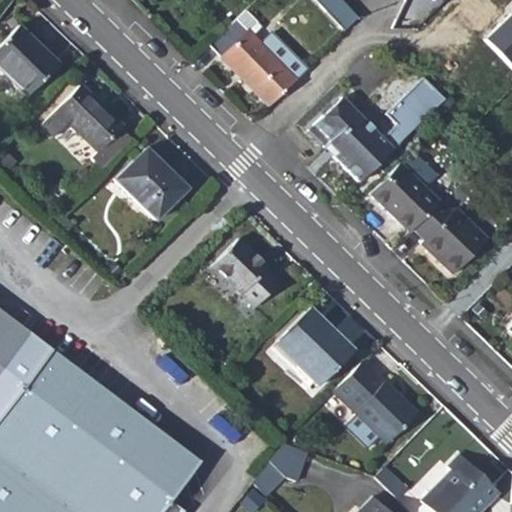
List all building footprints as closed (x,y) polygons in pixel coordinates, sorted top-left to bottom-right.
[(313,0),(342,31),(356,19),(338,0),(313,0)] [(511,0),(487,0),(501,14),(511,6),(511,7),(511,0)] [(243,12),(208,46),(267,106),(294,80),(280,66),(289,57),(243,12)] [(17,24),(0,41),(0,75),(23,98),(58,63),(17,24)] [(464,28),(428,63),(456,92),(492,57),(464,28)] [(443,100),(421,79),(404,95),(426,116),(443,100)] [(94,151),(87,159),(99,170),(128,138),(119,130),(121,127),(79,86),(39,123),(52,137),(67,124),(94,151)] [(333,157),(358,182),(392,149),(406,135),(426,116),(404,95),(385,114),(395,125),(381,138),(349,105),(333,105),(317,121),(313,125),(329,141),(327,143),(336,153),(333,157)] [(329,141),(313,125),(307,130),(333,157),(336,153),(327,143),(329,141)] [(141,147),(110,179),(155,222),(183,194),(164,175),(168,172),(141,147)] [(398,165),(369,194),(407,233),(411,230),(437,203),(398,165)] [(422,241),(420,244),(450,275),(485,240),(453,210),(451,212),(439,201),(437,203),(411,230),(422,241)] [(236,240),(210,266),(252,308),(276,283),(261,270),(264,267),(236,240)] [(0,511),(161,511),(198,464),(161,436),(110,397),(57,356),(0,312),(0,511)] [(303,312),(272,344),(315,388),(350,352),(328,331),(325,334),(303,312)] [(200,356),(217,362),(220,354),(204,347),(200,356)] [(413,413),(360,361),(331,392),(384,443),(413,413)] [(307,454),(282,445),(250,484),(264,498),(284,477),(296,482),(307,454)] [(448,470),(418,501),(429,511),(477,511),(496,493),(456,455),(444,467),(448,470)] [(382,511),(368,497),(352,511),(382,511)]
